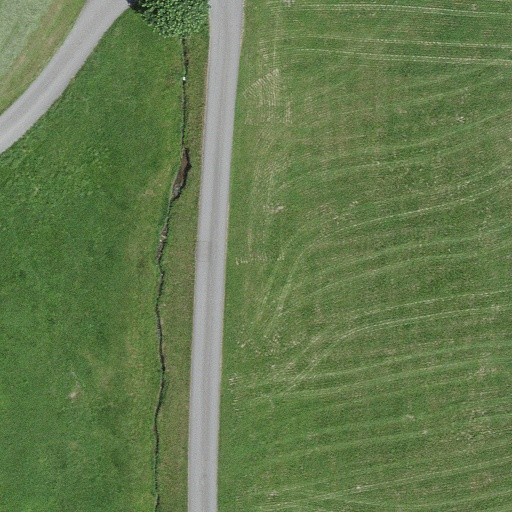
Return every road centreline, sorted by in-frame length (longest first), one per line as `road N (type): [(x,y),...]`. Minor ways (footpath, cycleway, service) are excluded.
road 1 (unclassified): [(206,511),(228,0)]
road 2 (track): [(122,0),(0,144)]
